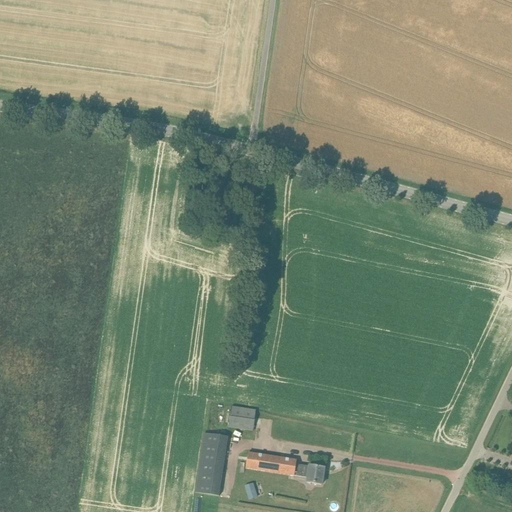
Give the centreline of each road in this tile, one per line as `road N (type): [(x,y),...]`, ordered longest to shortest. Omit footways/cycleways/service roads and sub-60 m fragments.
road 1 (tertiary): [(511,221),(249,150),(0,107)]
road 2 (unclassified): [(443,511),(511,373)]
